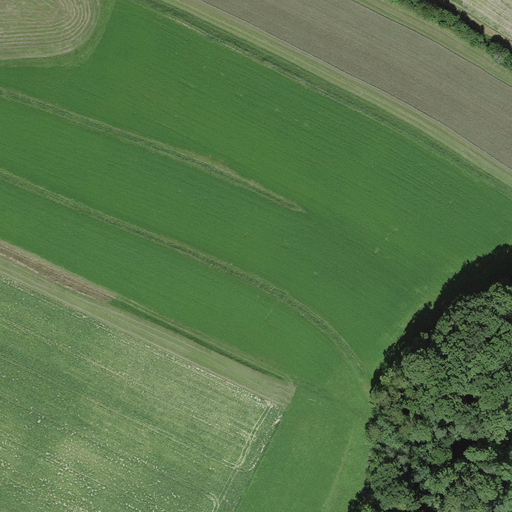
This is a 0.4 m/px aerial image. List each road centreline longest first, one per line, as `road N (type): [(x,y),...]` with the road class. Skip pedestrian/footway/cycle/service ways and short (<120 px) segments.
road 1 (track): [(0,239),(337,402)]
road 2 (track): [(511,311),(498,416),(501,511)]
road 3 (track): [(99,0),(94,34),(80,44),(47,55),(0,55)]
